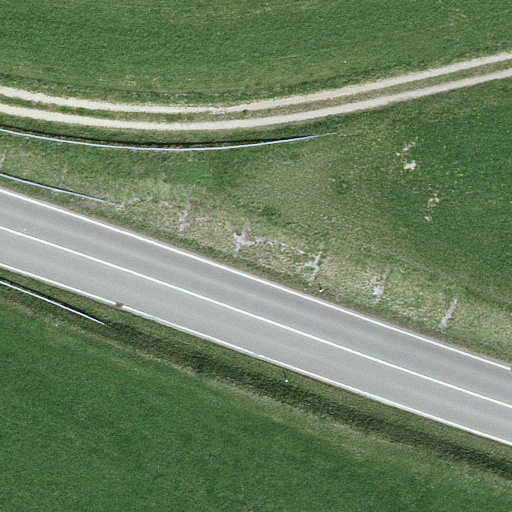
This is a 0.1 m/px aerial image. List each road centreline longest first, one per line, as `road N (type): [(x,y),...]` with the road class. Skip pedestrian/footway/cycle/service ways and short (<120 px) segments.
road 1 (primary): [(511,400),(0,226)]
road 2 (track): [(0,100),(188,117),(302,107),(511,61)]
